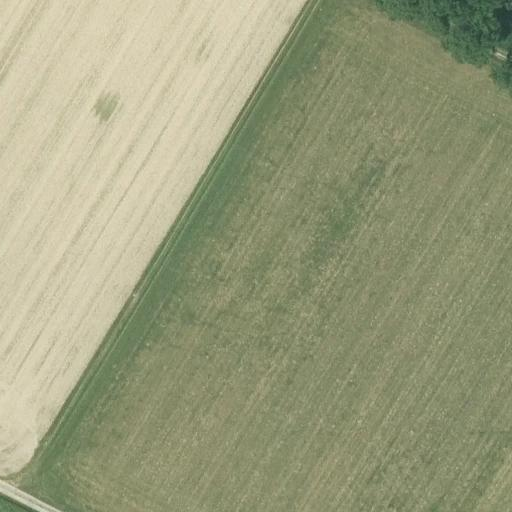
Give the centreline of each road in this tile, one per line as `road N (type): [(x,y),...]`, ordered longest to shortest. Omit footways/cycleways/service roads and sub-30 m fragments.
road 1 (track): [(309,0),(14,493)]
road 2 (track): [(389,0),(511,61)]
